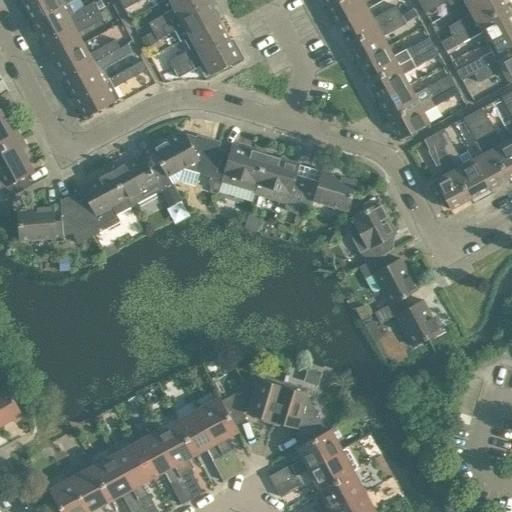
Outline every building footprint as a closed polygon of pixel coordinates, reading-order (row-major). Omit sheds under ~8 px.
[(22,0),(33,18),(62,2),(66,0),(22,0)] [(62,2),(33,18),(43,37),(99,7),(94,0),(91,0),(73,10),(67,0),(66,0),(62,2)] [(171,0),(174,6),(148,20),(153,28),(204,0),(171,0)] [(209,0),(204,0),(153,28),(157,37),(175,27),(181,38),(186,35),(218,17),(209,0)] [(331,0),(327,2),(338,21),(367,6),(363,0),(331,0)] [(422,0),(420,1),(425,10),(443,0),(448,0),(449,2),(452,0),(465,0),(466,1),(467,0),(422,0)] [(472,11),(448,23),(453,32),(506,4),(503,0),(467,0),(466,1),(472,11)] [(367,6),(338,21),(348,40),(401,12),(396,3),(372,16),(367,6)] [(453,32),(440,39),(445,48),(481,29),(487,39),(511,24),(511,15),(506,4),(453,32)] [(413,5),(402,11),(406,18),(417,13),(413,5)] [(99,7),(43,37),(53,56),(83,40),(77,30),(103,16),(99,7)] [(401,12),(348,40),(358,59),(387,44),(382,34),(406,21),(401,12)] [(192,45),(169,58),(173,66),(229,36),(218,17),(186,35),(192,45)] [(469,61),(457,68),(462,77),(474,71),(511,49),(511,24),(487,39),(492,49),(469,61)] [(152,28),(140,35),(145,45),(158,38),(152,28)] [(387,44),(358,59),(369,78),(421,50),(434,43),(429,34),(393,54),(387,44)] [(83,40),(53,56),(64,75),(119,45),(115,36),(88,51),(83,40)] [(229,36),(173,66),(178,75),(200,63),(206,74),(229,61),(230,63),(232,63),(245,57),(236,41),(233,40),(232,41),(229,36)] [(119,45),(64,75),(74,94),(103,78),(109,75),(103,65),(132,49),(128,41),(119,45)] [(421,50),(369,78),(379,97),(408,81),(403,71),(439,52),(434,43),(421,50)] [(511,49),(474,71),(478,79),(502,66),(508,77),(511,74),(511,49)] [(103,78),(74,94),(85,114),(119,95),(113,85),(147,66),(143,57),(109,75),(103,78)] [(408,81),(379,97),(389,116),(442,88),(454,81),(450,72),(413,91),(408,81)] [(442,88),(389,116),(400,136),(429,120),(423,109),(459,90),(454,81),(442,88)] [(511,92),(510,89),(501,94),(508,106),(511,104),(511,92)] [(481,105),(472,110),(479,122),(508,175),(511,172),(511,137),(507,128),(497,134),(488,117),(481,105)] [(0,145),(21,134),(16,126),(12,128),(0,106),(0,145)] [(479,122),(470,127),(483,151),(473,156),(489,185),(508,175),(479,122)] [(443,125),(434,130),(470,196),(489,185),(473,156),(467,145),(457,151),(450,138),(443,125)] [(183,129),(152,146),(160,159),(168,173),(172,181),(173,180),(178,178),(195,183),(199,171),(210,174),(216,152),(218,146),(220,139),(197,132),(195,136),(186,133),(183,129)] [(434,130),(423,136),(429,146),(432,148),(438,158),(436,163),(442,173),(434,177),(432,178),(432,181),(445,206),(448,206),(450,205),(450,206),(470,196),(434,130)] [(0,184),(6,196),(32,182),(26,171),(33,168),(21,146),(26,143),(21,134),(0,145),(0,184)] [(210,174),(209,177),(210,185),(219,188),(221,180),(222,179),(254,188),(256,181),(265,151),(232,141),(229,149),(218,146),(216,152),(210,174)] [(142,151),(111,168),(131,203),(160,187),(172,181),(168,173),(160,159),(149,165),(142,151)] [(254,188),(254,190),(286,200),(285,204),(287,207),(296,210),(299,203),(307,175),(299,173),(300,171),(297,166),(299,161),(265,151),(256,181),(254,188)] [(86,194),(75,200),(78,203),(81,210),(80,210),(93,233),(120,218),(116,212),(131,203),(111,168),(81,185),(86,194)] [(307,175),(299,203),(311,206),(314,198),(347,208),(356,178),(322,168),(318,178),(307,175)] [(172,181),(160,187),(169,204),(182,197),(173,180),(172,181)] [(53,203),(17,206),(19,237),(63,234),(63,232),(73,231),(78,241),(93,233),(80,210),(81,210),(78,203),(75,200),(71,191),(60,197),(61,212),(60,212),(61,218),(54,218),(53,203)] [(351,214),(344,221),(360,249),(366,260),(381,252),(388,249),(392,247),(389,243),(392,232),(396,230),(379,199),(351,214)] [(366,260),(359,264),(365,275),(373,271),(389,301),(403,293),(404,294),(417,287),(400,255),(387,263),(381,252),(366,260)] [(69,253),(60,254),(61,267),(70,267),(69,253)] [(389,301),(374,309),(380,320),(395,312),(412,343),(439,328),(422,297),(409,304),(404,294),(403,293),(389,301)] [(372,310),(368,302),(358,308),(362,315),(372,310)] [(461,370),(450,408),(454,409),(472,414),(483,376),(461,370)] [(256,379),(221,398),(235,422),(246,416),(243,409),(246,408),(247,409),(247,410),(272,417),(283,379),(263,373),(262,377),(257,376),(256,379)] [(283,379),(272,417),(297,425),(297,423),(298,423),(301,427),(295,430),(302,441),(326,428),(306,392),(307,390),(302,389),(303,385),(283,379)] [(6,383),(0,386),(0,422),(12,416),(14,420),(23,415),(21,411),(22,411),(6,383)] [(219,394),(198,406),(234,473),(244,467),(233,446),(232,447),(226,435),(238,428),(235,422),(221,398),(219,394)] [(198,406),(176,417),(195,451),(207,445),(213,457),(212,458),(223,479),(234,473),(198,406)] [(176,417),(155,429),(192,496),(202,490),(191,469),(193,464),(188,455),(195,451),(176,417)] [(290,462),(269,473),(275,484),(342,447),(330,426),(326,428),(302,441),(296,444),(302,457),(290,463),(290,462)] [(155,429),(134,440),(153,474),(165,468),(171,480),(170,480),(181,501),(192,496),(155,429)] [(134,440),(113,451),(145,511),(159,511),(149,492),(147,493),(141,481),(153,474),(134,440)] [(342,447),(275,484),(280,494),(301,483),(302,484),(304,485),(315,479),(319,487),(353,468),(357,465),(356,462),(348,447),(345,446),(342,447)] [(145,511),(113,451),(92,463),(111,497),(120,492),(122,493),(128,503),(132,511),(145,511)] [(92,463),(71,474),(91,511),(103,511),(99,504),(111,497),(92,463)] [(313,504),(298,511),(323,511),(365,490),(353,468),(319,487),(323,495),(322,499),(313,504)] [(91,511),(71,474),(50,486),(52,490),(51,490),(63,511),(91,511)] [(365,490),(323,511),(373,511),(376,511),(365,490)]
